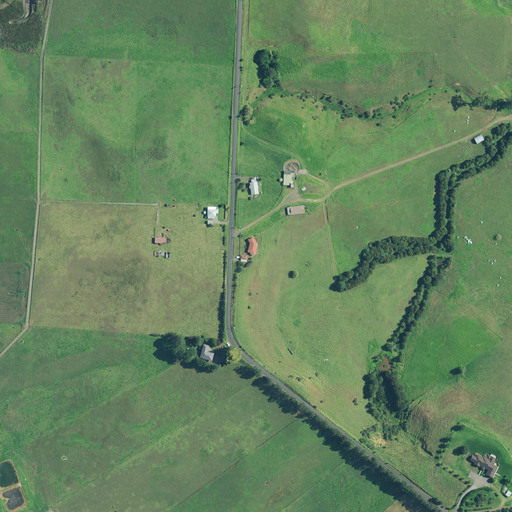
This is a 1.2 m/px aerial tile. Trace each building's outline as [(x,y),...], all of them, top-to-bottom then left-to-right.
[(290,171),(283,170),(282,185),(290,185),(290,187),(292,187),(293,182),(292,181),(292,179),(290,179),(290,171)] [(251,182),(248,182),(249,186),(248,186),(248,188),(249,188),(250,194),(258,193),(256,178),(251,179),(251,182)] [(286,207),(287,215),(304,213),(303,205),(286,207)] [(215,207),(207,207),(206,216),(207,216),(207,218),(214,218),(215,213),(217,213),(217,209),(214,209),(215,207)] [(254,255),(256,243),(252,236),(247,239),(249,243),(247,252),(249,252),(249,254),(254,255)] [(208,345),(202,344),(198,358),(211,361),(213,353),(206,351),(208,345)] [(472,455),(469,460),(473,462),(473,464),(480,467),(480,468),(484,470),(484,469),(486,470),(485,474),(492,478),(497,466),(492,464),(495,458),(490,456),(488,459),(482,456),(482,457),(476,454),(475,456),(472,455)]
